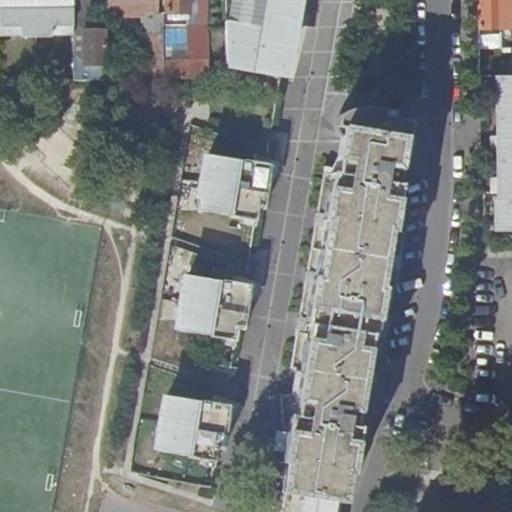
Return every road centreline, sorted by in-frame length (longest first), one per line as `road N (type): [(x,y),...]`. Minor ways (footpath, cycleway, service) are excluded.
road 1 (residential): [(323,0),(235,511)]
road 2 (residential): [(410,408),(441,236),(439,0)]
